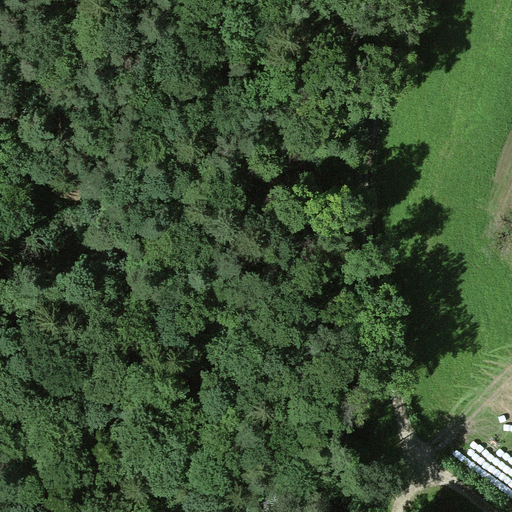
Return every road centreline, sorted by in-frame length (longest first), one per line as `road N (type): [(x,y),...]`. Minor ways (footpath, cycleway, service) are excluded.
road 1 (track): [(399,0),(362,203),(411,428)]
road 2 (track): [(411,428),(510,511)]
